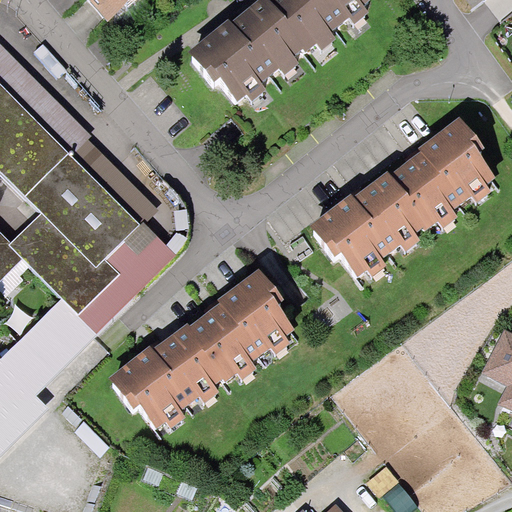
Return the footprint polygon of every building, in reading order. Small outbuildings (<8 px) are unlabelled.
[(87,0),(106,22),(131,0),(87,0)] [(307,58),(319,48),(323,52),(335,42),(330,35),(350,19),(355,26),(367,17),(361,10),(371,2),(369,0),(272,0),(268,4),(265,1),(231,28),(229,25),(190,57),(215,87),(219,83),(237,104),(245,98),(252,106),(268,93),(263,87),(280,74),(284,78),(300,65),(296,60),(303,54),(307,58)] [(0,172),(43,216),(12,246),(10,248),(23,261),(62,302),(96,335),(177,259),(144,225),(156,211),(89,142),(92,138),(0,45),(0,172)] [(444,232),(458,221),(453,214),(473,199),(477,205),(490,195),(485,188),(494,182),(477,159),(483,155),(459,122),(419,152),(421,155),(389,179),(387,175),(353,201),(351,198),(309,230),(335,265),(340,261),(357,284),(368,276),(372,282),(388,270),(383,263),(400,250),(405,256),(421,244),(417,238),(423,234),(425,237),(439,226),(444,232)] [(12,246),(0,233),(0,283),(23,261),(10,248),(12,246)] [(238,377),(243,384),(258,373),(252,365),(271,351),(276,356),(287,347),(282,339),(291,332),(274,310),(281,305),(258,273),(216,304),(219,309),(191,330),(188,326),(154,352),(152,349),(107,382),(133,416),(139,411),(161,442),(187,423),(182,416),(199,403),(203,408),(220,396),(215,390),(222,384),(224,387),(238,377)] [(97,337),(96,335),(62,302),(1,363),(0,361),(0,456),(47,410),(36,398),(97,337)] [(27,335),(36,319),(21,310),(12,327),(27,335)] [(511,328),(503,324),(479,372),(505,385),(495,406),(511,414),(511,328)]
